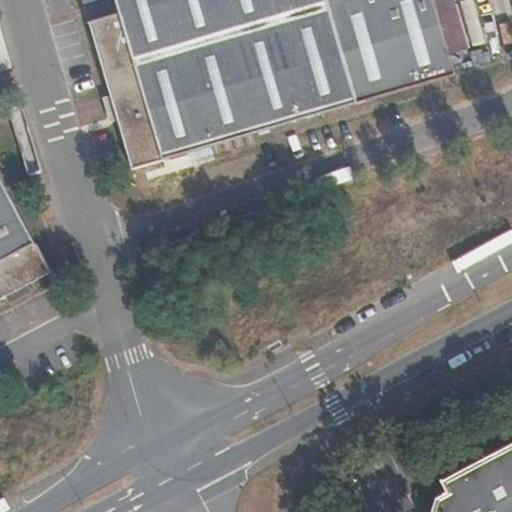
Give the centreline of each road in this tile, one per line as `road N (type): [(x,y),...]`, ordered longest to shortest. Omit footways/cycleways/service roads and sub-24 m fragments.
road 1 (unclassified): [(153,449),(24,0)]
road 2 (tertiary): [(511,260),(153,449)]
road 3 (tertiary): [(191,478),(511,310)]
road 4 (tertiary): [(153,449),(35,511)]
